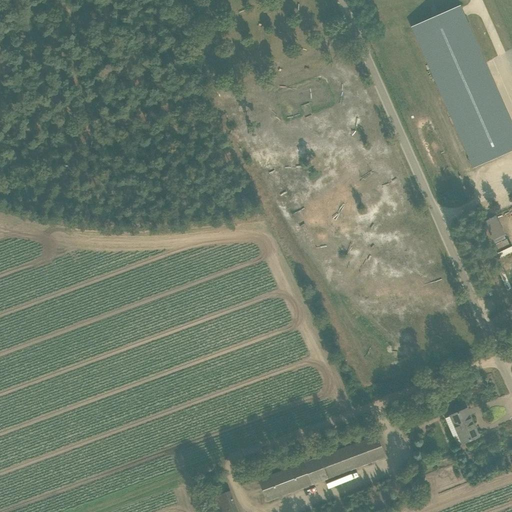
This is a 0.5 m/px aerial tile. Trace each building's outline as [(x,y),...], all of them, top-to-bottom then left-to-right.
[(511,122),(460,5),(411,27),(473,166),(511,149),(511,122)] [(493,211),(482,216),(485,221),(496,216),(493,211)] [(466,409),(451,415),(463,444),(478,437),(466,409)] [(378,435),(259,480),(267,501),(386,457),(378,435)] [(237,511),(230,491),(214,496),(219,511),(237,511)]
